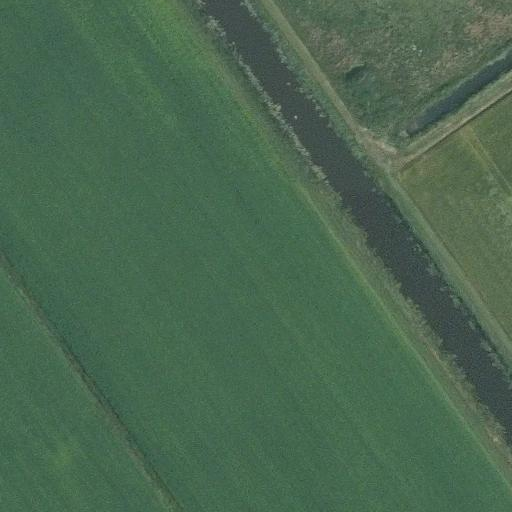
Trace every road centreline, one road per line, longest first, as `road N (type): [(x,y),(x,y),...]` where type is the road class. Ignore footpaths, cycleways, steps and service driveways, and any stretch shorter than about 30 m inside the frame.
road 1 (track): [(511,485),(172,0)]
road 2 (track): [(511,356),(264,0)]
road 3 (track): [(382,170),(511,81)]
